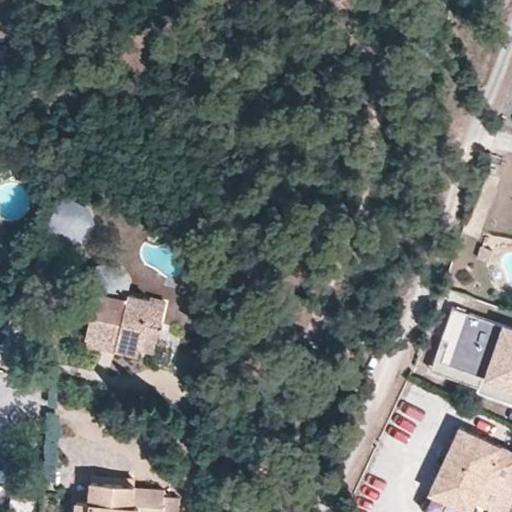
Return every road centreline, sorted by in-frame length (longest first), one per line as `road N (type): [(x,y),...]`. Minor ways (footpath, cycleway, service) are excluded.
road 1 (track): [(346,0),(369,100),(366,169),(296,381),(274,478),(275,511)]
road 2 (unclassified): [(511,46),(296,511)]
